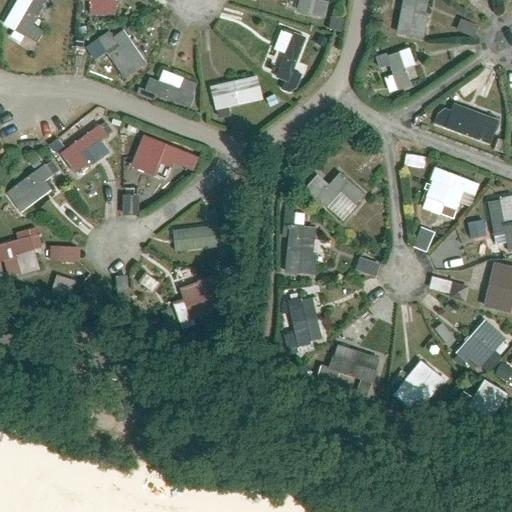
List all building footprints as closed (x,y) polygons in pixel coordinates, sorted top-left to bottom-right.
[(45,0),(18,0),(2,29),(23,40),(45,0)] [(91,0),(92,13),(109,13),(109,2),(119,2),(118,0),(91,0)] [(317,0),(287,0),(286,7),(315,13),(317,0)] [(402,0),(398,37),(426,41),(432,0),(402,0)] [(461,30),(479,35),(482,25),(464,19),(461,30)] [(308,35),(280,25),(264,67),(293,78),(308,35)] [(123,80),(151,62),(128,27),(115,36),(112,31),(97,41),(123,80)] [(378,58),(392,90),(414,80),(409,69),(422,63),(413,42),(378,58)] [(194,106),(203,79),(158,63),(148,91),(194,106)] [(259,73),(216,81),(221,109),(265,101),(259,73)] [(491,146),(501,117),(456,101),(453,110),(446,108),(437,114),(433,126),(491,146)] [(103,118),(60,150),(78,173),(121,140),(103,118)] [(200,148),(146,130),(137,160),(191,177),(200,148)] [(410,154),(409,165),(427,166),(428,156),(410,154)] [(49,166),(9,192),(23,213),(55,191),(48,181),(56,176),(49,166)] [(472,208),(480,184),(430,168),(418,204),(459,217),(463,205),(472,208)] [(339,174),(317,197),(344,221),(365,197),(339,174)] [(126,193),(126,213),(141,213),(141,193),(126,193)] [(511,243),(511,193),(487,196),(493,246),(511,243)] [(221,244),(218,209),(207,210),(209,225),(178,228),(180,247),(221,244)] [(472,223),(474,236),(489,235),(487,221),(472,223)] [(438,231),(424,224),(415,242),(430,249),(438,231)] [(314,230),(290,228),(286,273),(315,276),(317,257),(311,256),(314,230)] [(34,230),(1,240),(12,277),(45,267),(34,230)] [(82,260),(82,246),(54,246),(53,260),(82,260)] [(171,267),(144,251),(137,263),(164,279),(171,267)] [(349,268),(375,279),(382,262),(356,251),(349,268)] [(511,309),(511,267),(495,262),(483,300),(511,309)] [(232,317),(215,269),(174,283),(191,331),(232,317)] [(454,277),(435,274),(433,287),(451,290),(454,277)] [(72,297),(78,281),(60,275),(55,291),(72,297)] [(306,290),(281,297),(296,356),(322,349),(306,290)] [(511,335),(484,313),(454,349),(485,374),(511,340),(511,335)] [(373,381),(381,354),(340,342),(333,369),(373,381)] [(426,404),(446,379),(418,357),(398,382),(426,404)] [(508,393),(487,380),(472,405),(493,417),(508,393)]
